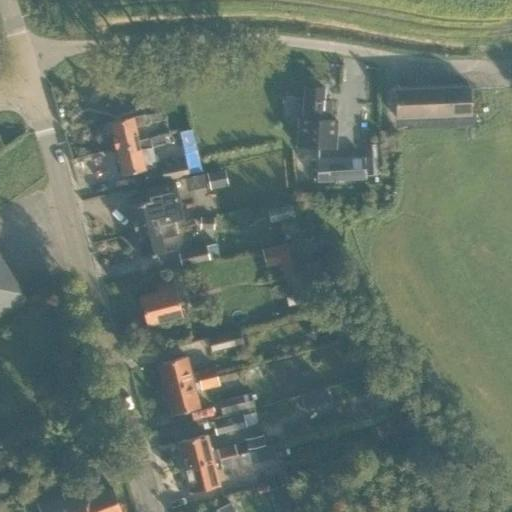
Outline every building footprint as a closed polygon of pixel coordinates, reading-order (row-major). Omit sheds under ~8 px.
[(324,87),(304,86),(302,118),(298,117),(297,146),(335,148),(337,119),(330,119),(331,100),(323,99),(324,87)] [(365,119),(366,87),(349,86),(347,118),(365,119)] [(470,114),(469,87),(394,89),(395,117),(470,114)] [(138,143),(137,139),(134,126),(146,124),(144,114),(109,122),(115,148),(138,143)] [(138,143),(115,148),(121,174),(144,169),(139,149),(167,143),(164,133),(137,139),(138,143)] [(366,178),(364,157),(362,157),(362,159),(350,159),(350,158),(347,158),(347,160),(337,160),(337,159),(316,160),(317,181),(366,178)] [(188,175),(200,173),(198,158),(186,161),(188,175)] [(188,175),(185,161),(160,165),(163,180),(188,175)] [(227,185),(223,168),(206,172),(211,189),(227,185)] [(129,205),(134,231),(158,226),(157,223),(179,218),(171,182),(146,187),(149,200),(129,205)] [(275,220),(299,215),(297,205),(273,210),(275,220)] [(214,217),(201,216),(200,228),(214,228),(214,217)] [(158,226),(134,231),(140,257),(163,252),(159,232),(170,230),(168,221),(157,223),(158,226)] [(302,273),(295,240),(262,248),(266,266),(281,263),(284,277),(302,273)] [(219,257),(216,243),(205,245),(206,246),(178,252),(181,265),(219,257)] [(0,316),(26,301),(0,261),(0,316)] [(181,316),(172,280),(156,284),(158,291),(139,296),(147,324),(181,316)] [(292,294),(295,304),(304,301),(301,292),(292,294)] [(303,333),(314,339),(320,329),(309,323),(303,333)] [(243,343),(240,330),(208,337),(211,350),(243,343)] [(156,362),(163,390),(217,377),(214,366),(190,372),(186,355),(156,362)] [(218,384),(217,377),(163,390),(169,414),(198,406),(194,390),(218,384)] [(319,404),(330,401),(327,389),(315,392),(319,404)] [(253,406),(250,393),(219,400),(222,414),(253,406)] [(246,427),(243,413),(213,420),(216,434),(246,427)] [(183,467),(236,456),(233,444),(210,450),(206,434),(177,441),(183,467)] [(265,444),(263,435),(245,438),(247,448),(265,444)] [(252,462),(276,456),(272,444),(249,451),(252,462)] [(236,456),(183,467),(190,492),(218,484),(214,468),(238,462),(236,456)] [(283,482),(269,488),(273,496),(286,491),(283,482)] [(40,511),(120,511),(110,487),(88,496),(83,485),(69,491),(71,495),(65,498),(63,494),(38,505),(40,511)] [(234,511),(230,502),(208,511),(234,511)]
